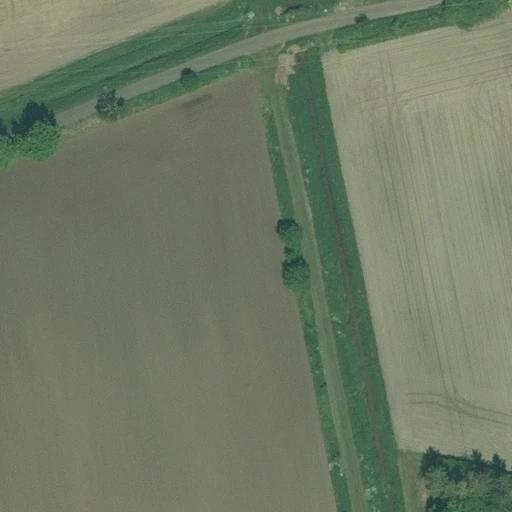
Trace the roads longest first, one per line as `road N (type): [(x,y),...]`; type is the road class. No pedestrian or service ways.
road 1 (track): [(273,40),(358,511)]
road 2 (unclassified): [(0,149),(273,40),(409,0)]
